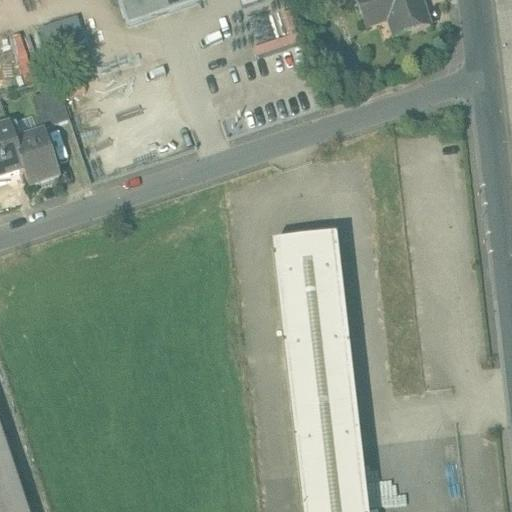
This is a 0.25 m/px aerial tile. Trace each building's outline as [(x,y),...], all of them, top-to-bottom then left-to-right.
[(358,0),(355,1),(363,23),(386,15),(394,42),(430,29),(420,0),(358,0)] [(511,2),(496,4),(511,137),(511,2)] [(42,27),(48,57),(87,49),(81,19),(42,27)] [(59,91),(32,101),(35,109),(50,104),(62,100),(59,91)] [(70,123),(62,100),(50,104),(57,127),(70,123)] [(50,104),(35,109),(42,132),(57,127),(50,104)] [(10,129),(0,132),(0,180),(24,173),(15,146),(16,146),(10,129)] [(16,146),(15,146),(24,173),(30,171),(35,186),(34,186),(35,188),(60,180),(45,136),(16,146)] [(368,511),(337,242),(272,249),(302,511),(368,511)] [(26,511),(0,432),(0,511),(26,511)]
